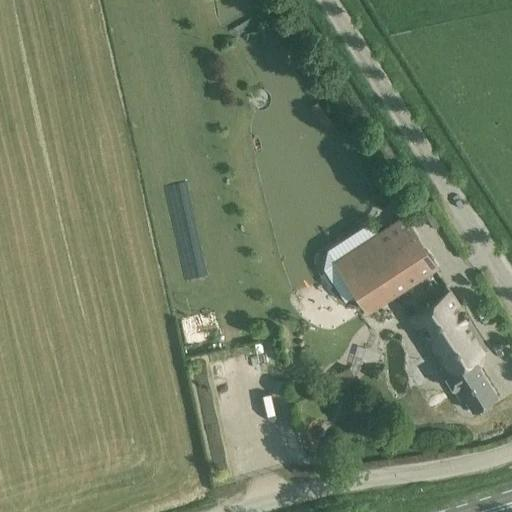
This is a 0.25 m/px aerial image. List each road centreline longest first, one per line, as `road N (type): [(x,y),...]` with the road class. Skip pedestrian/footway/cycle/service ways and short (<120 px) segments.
road 1 (unclassified): [(511,284),(334,0)]
road 2 (unclassified): [(244,511),(378,475),(511,453)]
